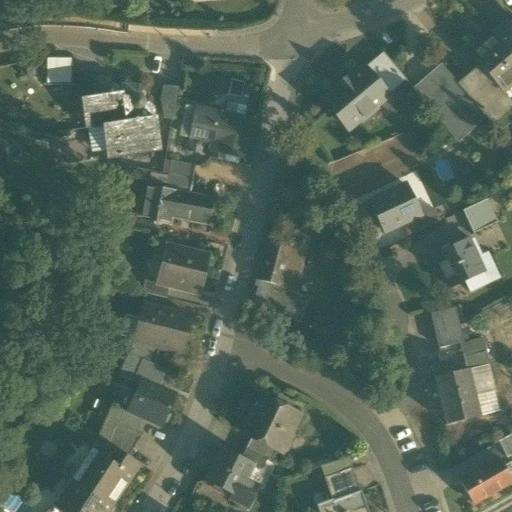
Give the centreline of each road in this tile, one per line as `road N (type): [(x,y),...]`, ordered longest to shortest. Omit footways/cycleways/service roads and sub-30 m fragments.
road 1 (residential): [(218,354),(295,41)]
road 2 (residential): [(0,40),(295,41)]
road 3 (residential): [(381,442),(406,405),(414,363),(340,201)]
road 4 (residential): [(381,442),(340,397),(218,354)]
road 5 (residential): [(154,511),(174,484),(218,354)]
road 6 (residential): [(295,41),(414,0)]
